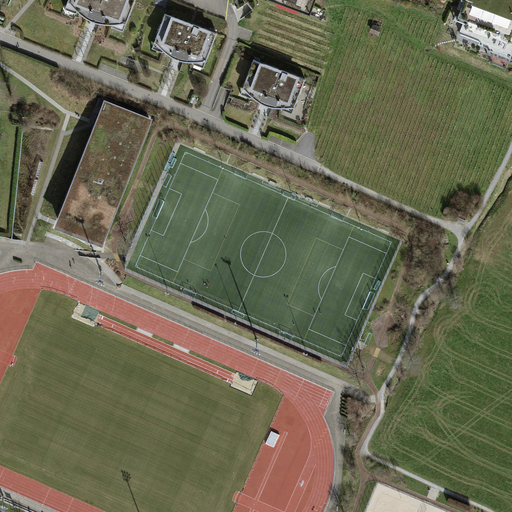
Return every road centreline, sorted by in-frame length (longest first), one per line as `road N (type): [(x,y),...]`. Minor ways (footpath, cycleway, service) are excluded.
road 1 (residential): [(0,39),(320,169)]
road 2 (track): [(511,87),(432,53),(382,14),(347,2)]
road 3 (track): [(320,169),(463,236)]
